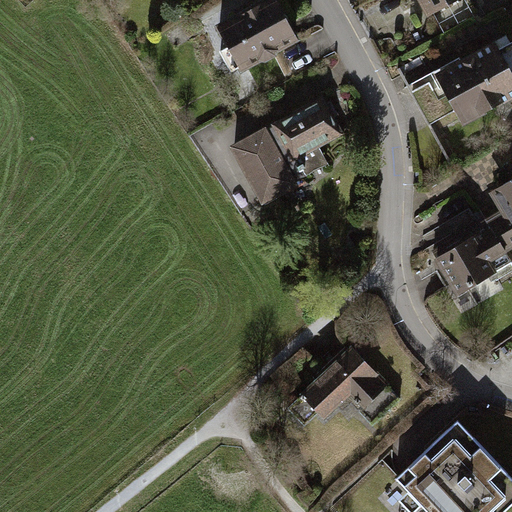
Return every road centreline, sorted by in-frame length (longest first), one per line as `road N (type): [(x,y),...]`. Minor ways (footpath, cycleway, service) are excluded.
road 1 (residential): [(321,0),(376,95),(388,135),(392,270)]
road 2 (track): [(312,330),(223,418),(300,511)]
road 3 (residential): [(392,270),(415,335),(445,369),(511,397)]
road 4 (track): [(223,418),(107,511)]
